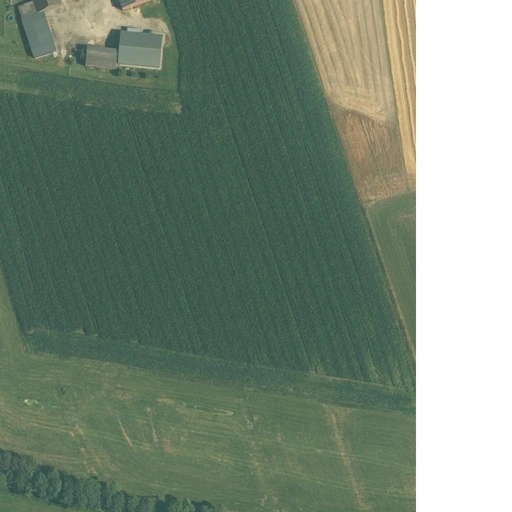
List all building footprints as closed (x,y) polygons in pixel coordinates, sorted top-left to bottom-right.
[(27,6),(31,18),(44,13),(62,7),(59,0),(32,0),(34,4),(27,6)] [(119,0),(123,11),(151,1),(150,0),(119,0)] [(44,13),(31,18),(23,20),(35,59),(56,52),(44,13)] [(162,39),(123,35),(120,65),(160,69),(162,39)] [(86,67),(116,70),(118,53),(88,50),(86,67)]
